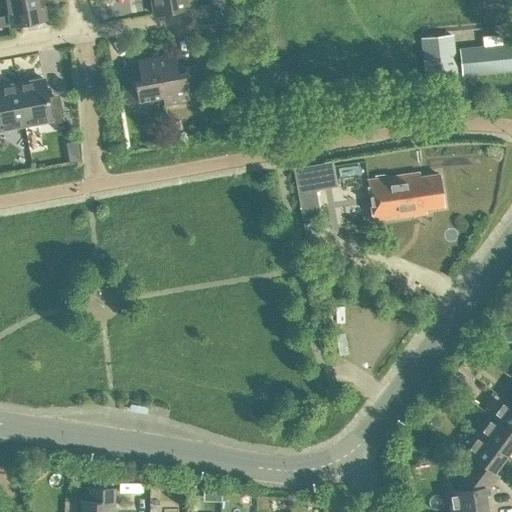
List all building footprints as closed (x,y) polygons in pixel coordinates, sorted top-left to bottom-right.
[(42,0),(5,0),(8,15),(0,16),(0,26),(45,18),(42,0)] [(151,0),(154,15),(186,9),(184,0),(151,0)] [(201,26),(203,38),(217,36),(215,23),(201,26)] [(421,38),(426,78),(454,75),(450,35),(421,38)] [(458,49),(460,75),(511,69),(511,43),(498,45),(497,39),(486,40),(486,46),(458,49)] [(162,97),(163,105),(189,100),(187,92),(199,90),(195,65),(177,68),(174,53),(155,56),(162,97)] [(125,103),(162,97),(155,56),(136,60),(139,75),(121,78),(125,103)] [(43,79),(16,84),(24,125),(50,120),(52,127),(64,124),(59,100),(47,102),(43,79)] [(0,129),(24,125),(16,84),(0,86),(0,129)] [(331,162),(293,169),(297,193),(315,190),(336,186),(331,162)] [(367,180),(372,220),(425,213),(425,208),(442,206),(438,174),(418,177),(418,173),(367,180)] [(502,397),(489,415),(511,432),(511,405),(510,404),(511,404),(502,397)] [(511,432),(489,415),(476,433),(506,455),(511,446),(511,432)] [(420,448),(426,436),(413,429),(407,441),(420,448)] [(473,458),(466,467),(491,485),(498,475),(493,472),(506,455),(476,433),(463,451),(473,458)] [(447,491),(449,511),(455,511),(487,507),(484,489),(488,488),(491,485),(466,467),(457,479),(457,480),(458,489),(447,491)] [(76,500),(75,511),(113,511),(114,487),(86,487),(86,500),(76,500)]
